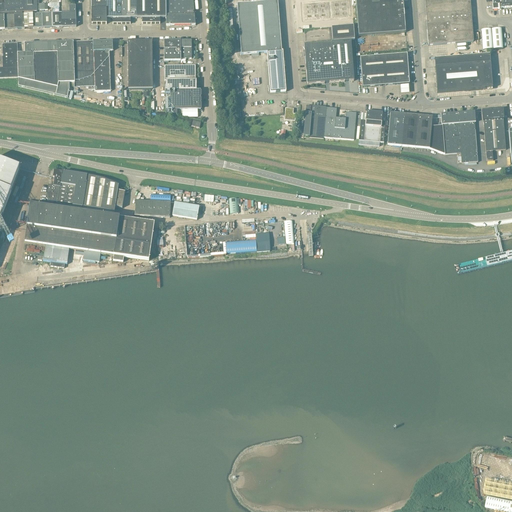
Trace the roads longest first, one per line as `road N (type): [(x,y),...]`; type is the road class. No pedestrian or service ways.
road 1 (tertiary): [(37,152),(393,212)]
road 2 (unclassified): [(289,0),(296,96),(422,105)]
road 3 (tertiary): [(393,212),(209,162)]
road 4 (tertiary): [(209,162),(37,152)]
road 5 (unclassified): [(209,162),(204,33)]
road 6 (residential): [(84,35),(204,33)]
